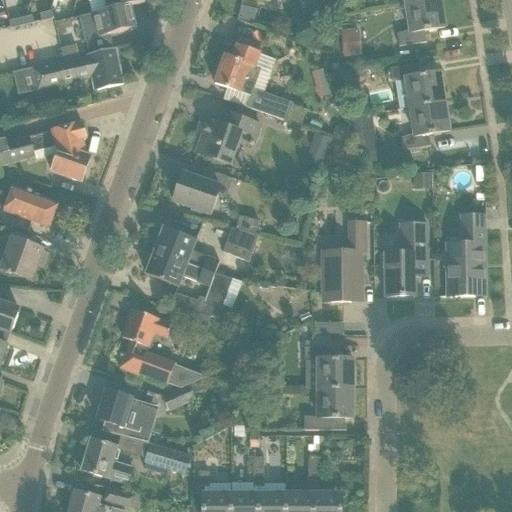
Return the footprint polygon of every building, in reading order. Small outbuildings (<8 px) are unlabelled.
[(144,3),(143,0),(104,0),(107,11),(79,17),(80,18),(144,3)] [(444,28),(442,28),(437,0),(435,0),(403,5),(407,33),(396,35),(398,48),(426,44),(424,32),(444,29),(444,28)] [(144,3),(80,18),(87,48),(88,55),(113,49),(110,37),(110,36),(112,35),(136,30),(131,8),(131,7),(132,7),(144,4),(144,3)] [(240,19),(255,21),(258,8),(243,5),(240,19)] [(50,11),(39,14),(41,22),(53,19),(50,11)] [(32,16),(20,19),(22,27),(34,24),(34,23),(32,16)] [(9,22),(8,22),(10,29),(22,27),(20,19),(9,22)] [(358,30),(341,31),(343,57),(360,56),(358,30)] [(60,49),(63,61),(70,59),(68,47),(60,49)] [(266,57),(256,53),(237,47),(232,59),(224,56),(214,85),(240,94),(240,93),(250,97),(246,108),(265,115),(285,122),(292,105),(253,90),(266,57)] [(93,93),(123,86),(116,50),(86,57),(86,59),(33,69),(37,94),(90,80),(93,93)] [(439,74),(419,77),(417,66),(390,70),(392,85),(396,84),(397,93),(403,92),(406,109),(442,103),(437,75),(439,75),(439,74)] [(342,86),(351,78),(342,69),(339,72),(337,69),(332,74),(342,86)] [(448,131),(447,132),(442,103),(406,109),(410,137),(401,138),(403,152),(430,147),(428,136),(449,132),(448,131)] [(260,126),(248,122),(230,115),(225,128),(202,120),(200,124),(206,126),(196,154),(231,167),(240,143),(253,148),(260,126)] [(370,115),(349,118),(368,164),(375,163),(374,152),(376,152),(370,115)] [(82,141),(86,140),(82,124),(51,132),(50,128),(46,129),(47,133),(6,144),(2,129),(0,129),(0,170),(57,154),(57,156),(51,173),(81,184),(90,158),(86,156),(82,141)] [(336,127),(333,133),(335,139),(342,141),(347,140),(350,134),(348,128),(342,125),(336,127)] [(315,135),(310,148),(325,153),(330,140),(315,135)] [(335,146),(330,158),(336,159),(344,155),(346,149),(335,146)] [(220,188),(199,181),(182,175),(173,202),(210,215),(220,188)] [(361,180),(359,200),(372,201),(374,181),(361,180)] [(28,191),(27,193),(13,188),(4,212),(49,229),(58,204),(31,194),(32,193),(28,191)] [(442,258),(442,269),(446,274),(447,297),(474,297),(486,297),(486,270),(486,266),(486,263),(486,231),(485,216),(465,216),(456,216),(456,245),(445,245),(445,257),(442,258)] [(255,236),(258,223),(238,218),(235,232),(255,236)] [(346,252),(321,253),(322,284),(322,304),(351,303),(362,303),(362,295),(362,275),(361,255),(366,255),(365,222),(345,223),(346,252)] [(398,252),(385,252),(386,299),(414,298),(418,298),(418,280),(426,280),(427,280),(427,262),(426,225),(406,226),(397,226),(398,252)] [(197,242),(182,236),(164,229),(155,252),(214,275),(219,263),(193,253),(197,242)] [(255,236),(235,232),(231,230),(221,256),(247,265),(258,237),(255,236)] [(41,251),(22,245),(6,239),(0,242),(0,270),(11,275),(11,274),(30,281),(35,267),(42,269),(46,258),(45,258),(45,259),(39,257),(41,251)] [(214,276),(214,275),(155,252),(146,276),(179,289),(182,281),(208,289),(204,300),(199,298),(197,303),(174,296),(170,307),(217,320),(231,281),(214,276)] [(0,304),(0,292),(2,287),(0,286),(0,331),(10,335),(19,311),(0,304)] [(130,342),(120,369),(139,376),(166,386),(178,391),(189,386),(206,378),(174,365),(146,354),(154,336),(166,340),(172,325),(151,318),(133,311),(122,339),(130,342)] [(346,334),(347,324),(318,323),(318,332),(346,334)] [(352,359),(332,359),(332,349),(303,349),(304,362),(315,362),(315,390),(350,390),(350,361),(352,361),(352,359)] [(178,391),(163,398),(169,413),(196,401),(189,386),(178,391)] [(352,418),(350,418),(350,390),(315,390),(315,418),(303,418),(303,432),(346,432),(346,427),(344,427),(344,420),(352,420),(352,418)] [(106,391),(97,421),(103,423),(101,431),(147,443),(157,407),(143,403),(106,391)] [(258,421),(245,421),(245,432),(258,432),(258,421)] [(244,428),(234,428),(234,439),(244,439),(244,432),(244,428)] [(113,463),(117,448),(91,440),(81,472),(108,480),(108,479),(127,485),(132,469),(113,463)] [(183,475),(189,458),(149,446),(144,464),(145,464),(143,470),(166,476),(167,471),(183,475)] [(253,473),(264,473),(264,458),(253,458),(253,473)] [(317,474),(318,460),(309,459),(308,474),(317,474)] [(264,488),(264,473),(253,473),(253,484),(232,484),(232,495),(230,495),(230,511),(257,511),(258,494),(259,488),(264,488)] [(197,487),(208,487),(208,474),(197,474),(197,487)] [(316,488),(317,474),(308,474),(307,488),(316,488)] [(134,498),(135,496),(106,489),(102,503),(136,511),(139,499),(134,498)] [(118,511),(113,511),(99,506),(101,500),(94,498),(75,493),(69,511),(118,511)] [(285,494),(258,494),(257,511),(285,511),(285,495),(285,494)] [(192,501),(192,511),(230,511),(230,495),(204,495),(202,495),(202,501),(192,501)] [(312,511),(313,495),(285,495),(285,511),(312,511)] [(340,511),(341,496),(321,495),(313,495),(312,511),(340,511)]
